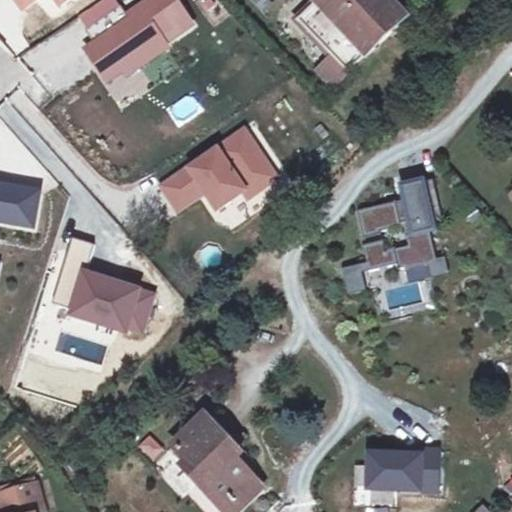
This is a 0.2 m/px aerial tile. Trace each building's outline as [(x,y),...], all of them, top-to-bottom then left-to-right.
[(96,45),(87,51),(99,69),(116,58),(124,72),(128,77),(169,49),(166,45),(193,27),(174,0),(154,0),(140,9),(143,14),(130,22),(121,8),(87,32),(96,45)] [(322,0),(300,22),(334,58),(349,74),(419,9),(410,0),(322,0)] [(116,58),(99,69),(108,83),(124,72),(116,58)] [(334,58),(319,72),(335,88),(349,74),(334,58)] [(201,164),(163,189),(177,209),(204,191),(218,212),(245,194),(249,200),(272,184),(259,164),(264,161),(246,134),(218,153),(219,154),(202,165),(201,164)] [(406,231),(410,250),(388,256),(386,245),(365,251),(369,266),(370,272),(398,265),(399,270),(433,262),(438,261),(430,234),(437,232),(434,224),(441,223),(432,185),(401,193),(406,209),(396,212),(395,207),(357,217),(364,243),(384,238),(384,236),(406,231)] [(0,188),(0,223),(34,229),(40,196),(0,188)] [(73,241),(53,306),(75,313),(73,319),(128,336),(129,330),(143,335),(155,299),(87,278),(96,248),(73,241)] [(438,261),(433,262),(437,275),(448,273),(444,259),(438,261)] [(361,268),(346,271),(352,294),(367,291),(363,274),(361,268)] [(209,421),(178,451),(205,479),(199,485),(222,510),(223,510),(254,480),(227,450),(232,445),(209,421)] [(405,458),(371,457),(370,490),(440,493),(442,454),(422,453),(422,459),(405,458)] [(254,480),(223,510),(224,511),(238,511),(263,489),(254,480)] [(44,511),(36,485),(0,494),(0,501),(3,511),(44,511)]
